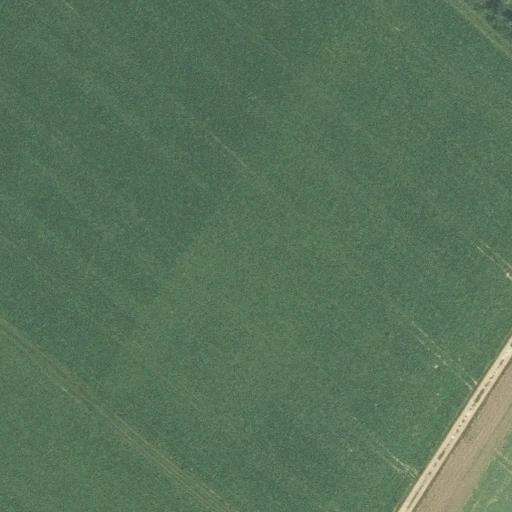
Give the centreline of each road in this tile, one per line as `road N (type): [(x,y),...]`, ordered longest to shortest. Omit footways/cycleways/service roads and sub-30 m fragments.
road 1 (track): [(0,333),(217,511)]
road 2 (track): [(407,511),(511,352)]
